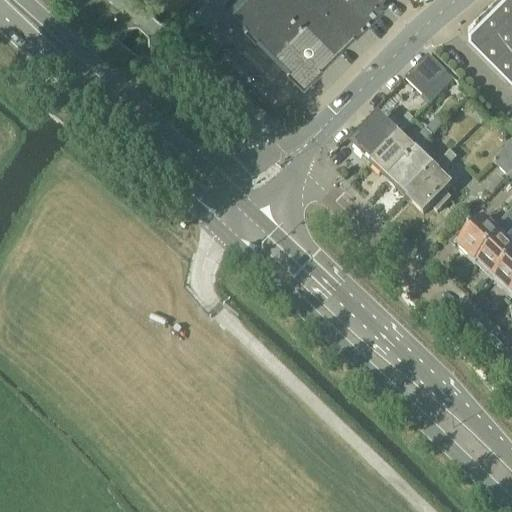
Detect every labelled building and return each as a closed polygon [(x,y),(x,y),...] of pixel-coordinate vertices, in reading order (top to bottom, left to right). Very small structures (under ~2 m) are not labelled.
[(225,0),(223,2),(269,49),(301,81),(383,0),(225,0)] [(467,36),(480,49),(511,80),(511,0),(494,0),(467,27),(467,36)] [(405,81),(422,98),(430,106),(452,84),(444,76),(445,75),(428,58),(405,81)] [(373,165),(397,140),(414,123),(407,117),(390,134),(378,123),(353,150),(367,163),(368,161),(373,165)] [(407,150),(397,140),(373,165),(390,182),(423,148),(443,127),(436,121),(416,142),(415,141),(407,150)] [(508,179),(511,174),(511,144),(493,165),(508,179)] [(429,154),(423,148),(390,182),(407,198),(431,173),(420,163),(429,154)] [(449,154),(431,173),(407,198),(410,201),(409,203),(423,216),(430,209),(437,215),(449,202),(443,196),(448,190),(438,180),(456,161),(449,154)] [(481,221),(456,248),(475,267),(511,227),(511,214),(494,233),(481,221)] [(511,227),(475,267),(476,268),(478,266),(494,281),(511,261),(511,227)] [(511,261),(494,281),(511,297),(511,296),(511,261)]
